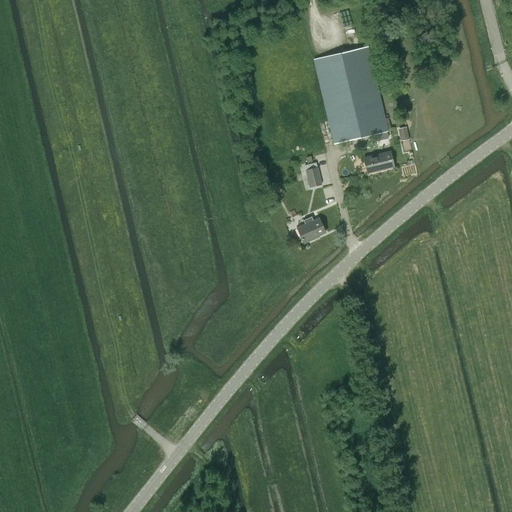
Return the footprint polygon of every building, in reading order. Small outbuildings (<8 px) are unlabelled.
[(335,144),(388,131),(368,47),(314,60),(335,144)] [(409,140),(407,128),(398,129),(401,141),(409,140)] [(367,173),(394,167),(390,152),(363,158),(367,173)] [(317,168),(305,171),(310,188),(321,185),(317,168)] [(320,235),(325,233),(319,218),(313,221),(312,217),(303,220),(305,224),(297,228),(304,243),(320,236),(320,235)]
